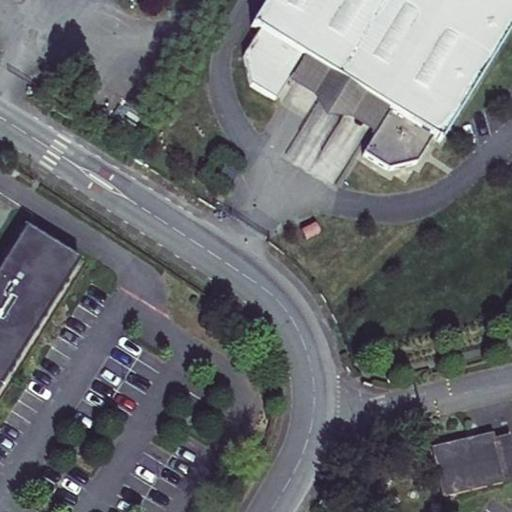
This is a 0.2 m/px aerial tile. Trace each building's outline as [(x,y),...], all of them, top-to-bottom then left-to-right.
[(286,85),(303,59),(389,113),(373,138),(362,156),(388,172),(416,165),(432,139),(440,144),(511,25),(511,0),(267,0),(251,27),(259,31),(243,57),(250,86),(276,102),(286,85)] [(373,138),(389,113),(303,59),(286,85),(311,100),(322,123),(348,123),(373,138)] [(0,388),(78,264),(23,229),(0,266),(0,388)] [(432,450),(443,497),(502,484),(501,478),(511,476),(511,447),(510,448),(508,438),(493,442),(492,437),(432,450)] [(326,494),(319,506),(327,511),(335,499),(326,494)]
